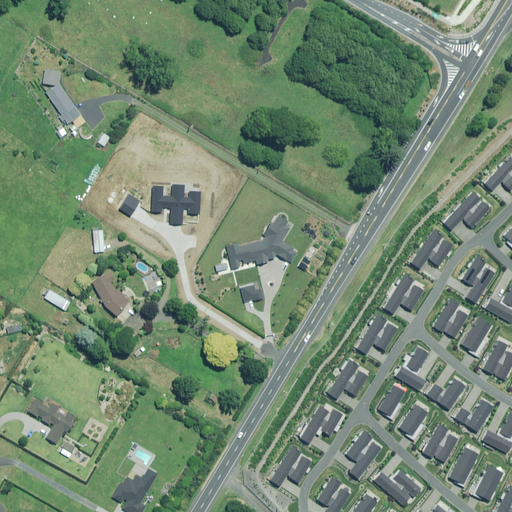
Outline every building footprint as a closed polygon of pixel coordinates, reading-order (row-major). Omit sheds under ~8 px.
[(64,121),(73,134),(86,125),(58,84),(59,71),(43,70),(42,88),(62,117),(59,119),(62,122),(64,121)] [(68,134),(63,129),(58,132),(63,138),(68,134)] [(110,138),(103,134),(98,143),(104,147),(110,138)] [(511,245),(511,225),(501,236),(511,246),(511,245)] [(103,252),(102,231),(92,232),(93,253),(103,252)] [(129,303),(117,291),(115,292),(110,282),(112,281),(108,273),(90,281),(101,304),(114,318),(129,303)] [(72,304),(46,288),(43,294),(42,296),(68,312),(72,304)] [(22,331),(20,325),(6,328),(7,334),(22,331)] [(455,379),(452,382),(459,388),(462,385),(455,379)] [(473,422),(466,417),(472,401),(459,396),(453,412),(437,429),(448,439),(461,424),(467,429),(473,422)] [(42,402),(35,398),(27,412),(52,427),(45,439),(56,445),(62,436),(65,437),(76,419),(66,413),(64,417),(56,413),(59,409),(44,400),(42,402)] [(499,446),(483,433),(474,444),(489,457),(499,446)] [(75,448),(65,441),(61,447),(72,454),(75,448)] [(460,446),(455,441),(448,449),(454,454),(453,455),(466,466),(478,452),(465,441),(460,446)] [(495,473),(489,467),(485,472),(475,462),(469,468),(485,483),(495,473)] [(122,509),(124,510),(127,511),(142,511),(146,507),(141,504),(157,475),(148,469),(142,479),(136,475),(132,482),(124,477),(111,498),(121,504),(124,500),(126,501),(122,509)] [(503,471),(500,469),(494,477),(497,479),(503,471)]
